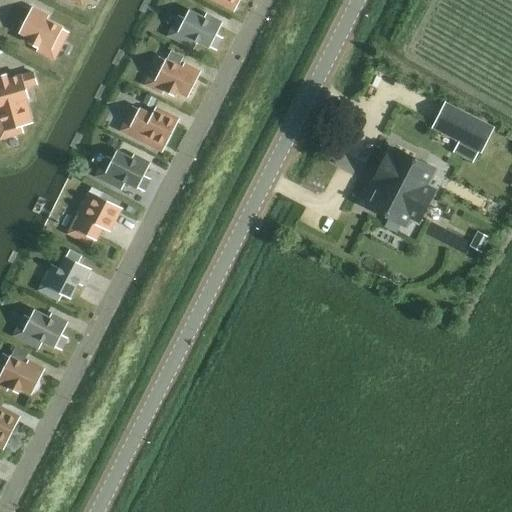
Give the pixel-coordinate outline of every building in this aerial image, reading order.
[(218,0),(222,1),(220,5),(233,12),(239,0),(218,0)] [(178,33),(209,49),(220,27),(189,11),(178,33)] [(40,45),(51,50),(62,28),(31,12),(20,34),(30,40),(28,43),(39,48),(40,45)] [(176,93),(187,98),(198,76),(167,60),(155,82),(166,87),(164,91),(174,96),(176,93)] [(25,89),(37,85),(33,73),(21,76),(0,81),(0,115),(4,131),(28,124),(22,101),(28,99),(25,89)] [(493,129),(445,104),(433,128),(481,153),(493,129)] [(140,109),(139,111),(132,107),(124,123),(131,126),(131,128),(141,133),(140,137),(150,142),(148,145),(161,152),(176,123),(154,112),(152,116),(140,109)] [(378,182),(376,186),(366,206),(405,227),(410,218),(418,223),(431,198),(423,194),(435,170),(395,149),(393,153),(389,151),(378,172),(384,175),(380,183),(378,182)] [(106,174),(136,189),(147,167),(117,152),(106,174)] [(103,228),(106,230),(118,208),(88,193),(81,206),(85,208),(80,218),(83,220),(78,231),(79,232),(76,238),(91,247),(95,240),(96,240),(103,228)] [(489,243),(498,230),(486,221),(477,234),(489,243)] [(49,287),(71,299),(86,269),(64,257),(49,287)] [(24,333),(54,348),(65,326),(35,311),(24,333)] [(20,389),(31,395),(42,373),(11,357),(0,377),(0,379),(10,384),(8,388),(18,393),(20,389)] [(0,448),(3,450),(17,421),(0,411),(0,448)]
